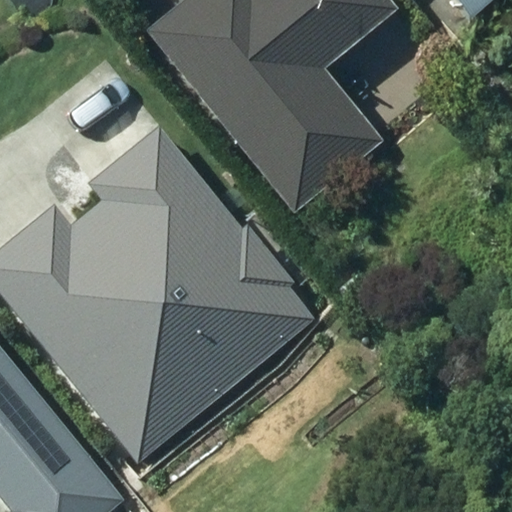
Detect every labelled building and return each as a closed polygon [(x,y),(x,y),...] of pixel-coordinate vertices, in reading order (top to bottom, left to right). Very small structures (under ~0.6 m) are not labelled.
[(189,0),(147,35),(294,215),(380,144),(324,76),(395,18),(380,0),(189,0)] [(447,0),(471,26),(501,0),(447,0)] [(106,200),(77,223),(62,205),(0,256),(0,291),(143,465),(316,322),(156,128),(91,181),(106,200)] [(358,282),(340,295),(353,314),(372,301),(358,282)] [(0,371),(0,501),(8,511),(65,511),(53,496),(92,464),(33,392),(23,400),(0,371)]
